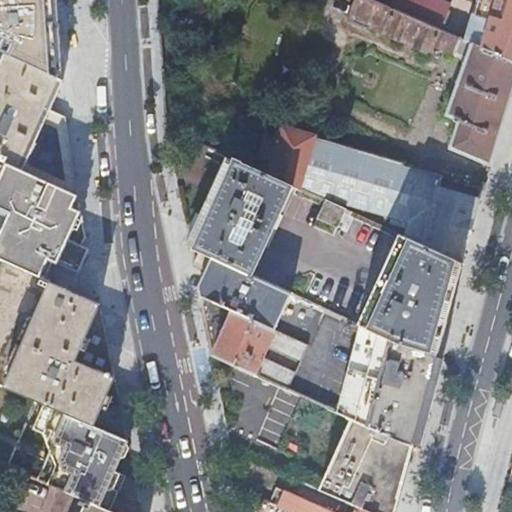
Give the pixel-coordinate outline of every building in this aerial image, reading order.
[(0,0),(0,54),(5,57),(66,84),(59,0),(0,0)] [(511,94),(511,60),(481,48),(441,31),(390,9),(368,0),(357,0),(348,20),(351,21),(349,25),(368,32),(369,30),(431,56),(434,50),(464,62),(445,119),(458,123),(449,150),(491,165),(507,112),(511,94)] [(394,0),(390,9),(441,31),(452,7),(435,0),(394,0)] [(481,48),(511,60),(511,0),(482,0),(478,14),(490,19),(481,48)] [(40,138),(66,84),(5,57),(0,67),(0,159),(25,171),(40,138)] [(397,232),(461,263),(481,198),(442,187),(445,176),(407,165),(407,163),(283,129),(278,147),(267,144),(262,161),(273,164),(270,173),(293,184),(311,192),(325,199),(344,208),(397,232)] [(197,228),(202,230),(234,157),(230,155),(197,228)] [(194,248),(202,252),(214,258),(237,269),(252,276),(293,184),(270,173),(234,157),(202,230),(194,248)] [(72,207),(77,195),(56,186),(34,175),(25,171),(0,159),(0,257),(41,276),(49,258),(79,271),(89,248),(68,239),(76,222),(83,221),(81,211),(72,207)] [(336,228),(344,208),(325,199),(317,219),(336,228)] [(367,325),(437,353),(447,314),(460,266),(461,263),(397,232),(360,322),(361,322),(367,325)] [(196,267),(208,273),(214,258),(202,252),(196,267)] [(112,361),(101,303),(41,276),(0,257),(0,351),(1,352),(121,403),(112,361)] [(267,326),(269,327),(285,291),(275,287),(253,277),(252,276),(237,269),(214,258),(208,273),(211,274),(202,294),(202,297),(267,326)] [(269,327),(275,329),(291,294),(285,291),(269,327)] [(208,328),(214,356),(255,375),(275,329),(269,327),(267,326),(202,297),(208,328)] [(350,363),(356,366),(360,352),(367,325),(361,322),(360,327),(350,363)] [(356,366),(425,398),(437,353),(367,325),(360,352),(356,366)] [(98,413),(121,403),(1,352),(0,355),(0,386),(34,401),(46,406),(93,427),(98,413)] [(342,414),(356,366),(350,363),(337,411),(342,414)] [(354,419),(412,445),(425,398),(356,366),(342,414),(354,419)] [(263,378),(269,381),(272,373),(265,370),(261,378),(263,378)] [(506,400),(498,398),(493,417),(500,419),(506,400)] [(46,406),(34,401),(24,427),(36,432),(46,406)] [(43,449),(32,478),(71,494),(97,428),(93,427),(46,406),(36,432),(43,449)] [(355,507),(367,511),(394,511),(411,450),(412,445),(354,419),(322,492),(355,507)] [(71,494),(76,496),(93,503),(97,493),(104,490),(110,473),(105,471),(111,455),(116,453),(119,445),(117,440),(118,437),(97,428),(71,494)] [(367,511),(355,507),(352,511),(325,511),(275,491),(270,504),(288,511),(367,511)] [(114,511),(93,503),(76,496),(69,511),(114,511)]
